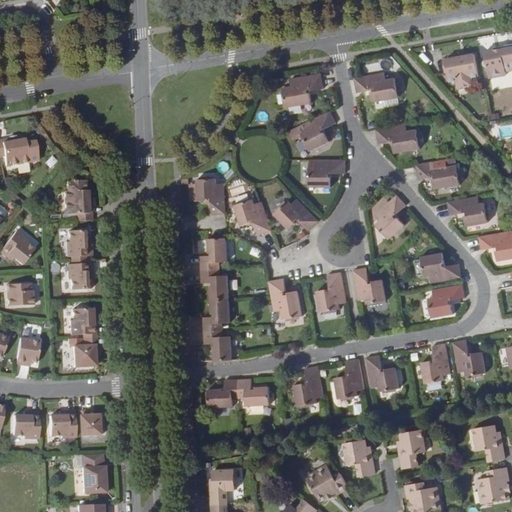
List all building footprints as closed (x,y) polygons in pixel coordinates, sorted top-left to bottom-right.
[(500,52),(493,53),(484,55),(488,80),(505,77),(504,74),(504,71),(511,69),(511,44),(499,46),(500,52)] [(466,56),(458,58),(440,61),(442,73),(445,72),(447,82),(454,81),(456,88),(470,85),(469,76),(476,75),(473,55),(466,56)] [(384,73),(358,78),(354,78),(357,94),(361,93),(369,91),(369,89),(372,88),(373,92),(371,92),(373,103),(398,98),(395,78),(385,80),(384,73)] [(324,89),(321,74),(290,80),(292,86),(283,88),(286,108),(312,103),(310,93),(308,94),(307,90),(311,89),(312,92),(319,90),(324,89)] [(330,111),(303,125),(306,131),(301,134),(310,152),(329,142),(325,133),(323,134),(321,131),(333,125),(336,124),(330,111)] [(405,124),(376,130),(379,145),(382,144),(391,143),(390,140),(394,140),(394,144),(393,144),(394,154),(420,149),(416,130),(407,131),(405,124)] [(10,137),(0,138),(0,155),(4,155),(6,165),(29,161),(26,141),(25,137),(16,139),(11,140),(10,137)] [(36,140),(26,141),(29,161),(39,159),(36,140)] [(329,174),(341,174),(345,174),(345,160),(314,160),(314,167),(310,167),(310,187),(331,187),(331,177),(329,177),(329,174)] [(446,160),(416,165),(419,181),(423,180),(430,178),(430,176),(434,176),(435,179),(433,180),(434,190),(460,185),(456,165),(447,167),(446,160)] [(225,215),(224,184),(217,184),(217,179),(197,180),(198,201),(207,201),(208,198),(211,198),(212,215),(225,215)] [(76,220),(93,220),(92,204),(89,204),(88,198),(88,189),(64,191),(66,214),(76,214),(76,220)] [(394,216),(404,208),(407,205),(397,195),(375,216),(379,221),(375,225),(390,239),(405,224),(398,218),(397,219),(394,216)] [(478,197),(448,202),(450,215),(454,215),(466,213),(467,216),(465,217),(467,226),(488,222),(484,203),(479,204),(478,197)] [(259,235),(272,231),(262,202),(255,204),(253,199),(234,206),(241,226),(250,223),(250,221),(253,219),(259,235)] [(297,219),(306,228),(309,231),(318,221),(297,199),(292,204),(289,201),(274,215),(289,230),(296,223),(295,221),(297,219)] [(8,253),(14,258),(22,264),(34,248),(26,241),(28,239),(16,230),(0,249),(0,251),(6,256),(8,253)] [(90,247),(90,239),(89,230),(69,231),(70,241),(67,241),(68,256),(95,255),(95,247),(90,247)] [(509,232),(479,237),(481,251),(485,250),(497,248),(498,251),(496,252),(498,261),(511,258),(511,238),(510,239),(509,232)] [(226,238),(208,239),(209,254),(211,253),(211,256),(200,257),(201,270),(220,269),(220,262),(227,262),(226,238)] [(12,261),(14,258),(8,253),(6,256),(12,261)] [(459,264),(455,265),(443,267),(442,264),(444,263),(442,254),(422,257),(425,277),(430,276),(431,284),(461,278),(459,264)] [(91,271),(96,271),(95,263),(68,264),(69,279),(71,279),(72,290),(92,289),(92,279),(91,271)] [(370,284),(367,272),(367,268),(353,270),(359,301),(365,299),(366,305),(386,301),(382,280),(373,282),(373,284),(370,284)] [(220,269),(201,270),(202,284),(212,284),(212,286),(210,286),(211,300),(228,299),(228,276),(220,276),(220,269)] [(339,304),(347,303),(341,272),(328,275),(328,279),(330,291),(327,292),(326,290),(317,291),(321,313),(340,309),(339,304)] [(286,291),(285,283),(285,279),(269,282),(272,297),(274,312),(281,310),(283,320),(302,316),(298,291),(288,293),(288,295),(285,295),(284,291),(286,291)] [(10,298),(8,298),(9,306),(34,304),(34,290),(31,290),(31,282),(7,284),(8,292),(10,292),(10,298)] [(449,301),(461,299),(465,299),(463,285),(433,290),(434,297),(429,299),(432,318),(454,314),(452,305),(450,305),(449,301)] [(228,299),(211,300),(212,314),(213,314),(213,317),(203,317),(204,331),(223,330),(222,323),(230,323),(228,299)] [(82,334),(99,334),(99,325),(94,326),(94,318),(93,308),(73,309),(74,320),(71,320),(72,335),(82,334)] [(213,347),(214,361),(232,360),(231,336),(223,337),(223,330),(204,331),(205,345),(214,344),(215,347),(213,347)] [(10,337),(0,333),(0,356),(2,357),(10,337)] [(100,353),(99,337),(82,338),(68,339),(68,346),(73,346),(74,369),(98,368),(98,359),(97,353),(100,353)] [(41,340),(21,338),(17,364),(24,366),(25,360),(31,361),(38,362),(41,340)] [(470,357),(467,344),(467,340),(453,343),(459,373),(466,372),(466,377),(486,373),(482,352),(473,354),(473,356),(470,357)] [(451,374),(446,344),(432,346),(433,350),(435,362),(431,363),(431,361),(422,363),(426,384),(445,381),(444,376),(451,374)] [(367,358),(372,388),(379,387),(380,392),(399,388),(395,368),(386,369),(386,371),(383,372),(381,360),(380,356),(367,358)] [(357,391),(365,390),(359,359),(345,362),(346,365),(348,378),(345,379),(344,377),(335,378),(339,399),(358,396),(357,391)] [(316,398),(324,397),(318,367),(305,369),(306,373),(308,385),(304,386),(304,383),(294,385),(298,406),(317,403),(316,398)] [(239,380),(239,399),(246,398),(246,406),(270,405),(269,387),(255,388),(255,389),(252,389),(252,383),(252,379),(239,380)] [(225,380),(225,384),(225,391),(222,391),(223,389),(209,390),(209,408),(233,406),(232,399),(239,399),(239,380),(225,380)] [(92,408),(84,409),(85,434),(105,433),(104,413),(92,413),(92,408)] [(62,438),(77,437),(76,410),(68,410),(68,415),(60,415),(50,415),(51,436),(62,436),(62,438)] [(24,438),(39,439),(40,411),(32,411),(32,415),(24,415),(14,415),(14,435),(24,435),(24,438)] [(489,462),(505,459),(503,447),(501,440),(499,441),(498,435),(496,427),(475,431),(478,451),(487,449),(489,462)] [(403,450),(399,451),(402,469),(418,467),(416,454),(425,452),(421,429),(400,434),(401,440),(403,450)] [(369,455),(367,446),(366,439),(345,443),(349,465),(358,463),(360,476),(376,474),(373,455),(369,455)] [(104,466),(103,453),(82,454),(83,494),(107,492),(106,483),(104,483),(104,476),(106,476),(105,466),(104,466)] [(349,488),(340,471),(334,475),(328,464),(307,477),(321,501),(327,498),(328,497),(327,495),(330,492),(332,495),(333,494),(336,492),(337,494),(349,488)] [(509,481),(509,480),(506,468),(488,471),(489,478),(477,480),(482,504),(510,500),(509,493),(508,491),(505,492),(505,488),(508,487),(508,486),(507,482),(509,481)] [(211,484),(211,503),(228,503),(227,490),(235,489),(235,469),(213,470),(213,479),(213,484),(211,484)] [(411,508),(412,510),(412,511),(439,511),(441,511),(437,487),(425,489),(424,483),(405,486),(408,500),(410,499),(411,503),(411,504),(414,504),(414,508),(411,508)] [(315,511),(318,510),(305,500),(297,510),(290,505),(284,511),(315,511)] [(227,511),(228,503),(211,503),(211,511),(227,511)]
